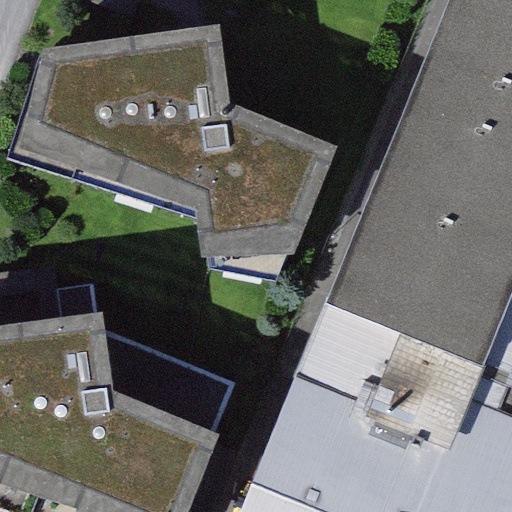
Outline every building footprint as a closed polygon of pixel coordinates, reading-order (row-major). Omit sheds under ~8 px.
[(147,0),(96,0),(140,18),(147,0)] [(511,511),(511,0),(455,0),(244,511),(511,511)] [(203,21),(42,44),(12,156),(198,225),(204,264),(296,260),(341,152),(230,98),(221,19),(203,21)] [(59,317),(0,325),(0,489),(62,511),(189,511),(218,445),(107,391),(98,311),(59,317)] [(221,447),(195,511),(216,511),(238,453),(221,447)]
